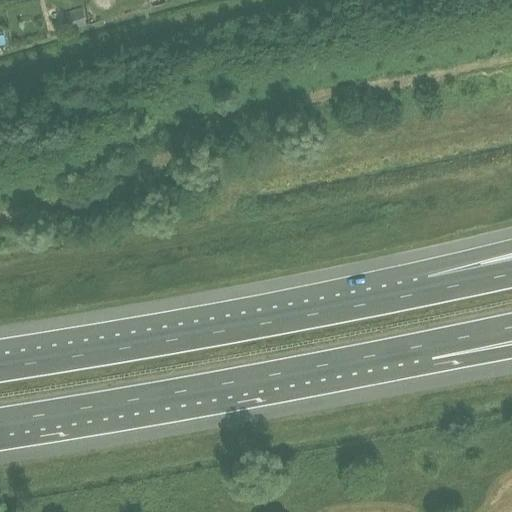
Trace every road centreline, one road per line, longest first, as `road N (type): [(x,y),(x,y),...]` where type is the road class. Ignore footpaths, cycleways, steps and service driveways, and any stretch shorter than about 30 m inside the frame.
road 1 (motorway): [(434,289),(0,366)]
road 2 (motorway): [(0,422),(426,347)]
